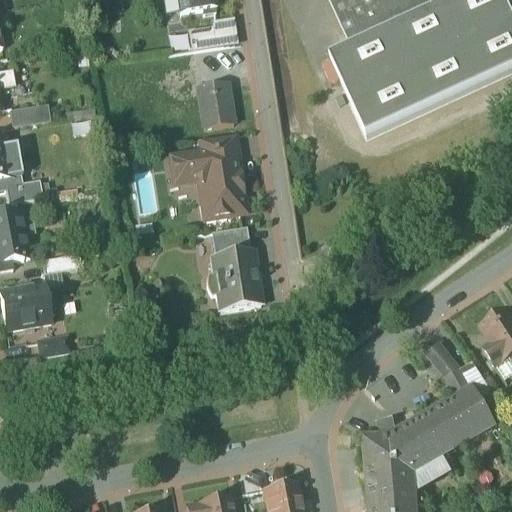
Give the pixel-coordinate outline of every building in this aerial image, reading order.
[(213,0),(177,0),(181,20),(202,16),(203,21),(215,19),(215,15),(216,14),(213,0)] [(328,0),(352,52),(331,62),(367,141),(511,74),(511,17),(504,0),(328,0)] [(237,28),(190,31),(191,53),(238,50),(237,28)] [(9,77),(0,78),(0,93),(14,91),(11,77),(9,78),(9,77)] [(227,88),(198,93),(205,135),(232,131),(226,94),(228,94),(227,88)] [(47,111),(11,117),(14,133),(49,127),(47,111)] [(235,140),(200,146),(201,159),(203,169),(239,163),(235,140)] [(6,143),(0,144),(0,196),(8,195),(15,194),(14,190),(13,183),(14,182),(11,163),(10,163),(6,143)] [(239,163),(203,169),(201,159),(172,163),(172,165),(180,164),(184,187),(199,185),(204,212),(201,212),(203,227),(227,224),(226,221),(245,218),(239,179),(241,179),(239,163)] [(40,186),(14,190),(15,194),(8,195),(11,209),(43,204),(40,186)] [(19,217),(0,220),(0,276),(13,274),(11,265),(28,262),(19,217)] [(245,233),(213,238),(217,261),(248,256),(245,233)] [(350,243),(330,253),(335,263),(355,254),(350,243)] [(217,261),(212,262),(214,275),(211,276),(212,279),(208,279),(206,284),(206,288),(206,291),(207,293),(208,296),(209,299),(211,302),(215,301),(216,304),(219,304),(221,317),(261,311),(253,256),(248,256),(217,261)] [(44,290),(0,298),(7,335),(51,328),(44,290)] [(511,322),(507,314),(482,331),(493,348),(484,354),(496,372),(505,366),(506,367),(510,364),(511,367),(511,366),(511,322)] [(68,341),(39,346),(41,361),(70,356),(68,341)] [(510,425),(474,367),(462,374),(473,393),(474,392),(496,432),(510,425)] [(390,440),(414,479),(496,432),(474,392),(473,393),(462,374),(462,373),(445,383),(456,402),(390,440)] [(416,511),(414,479),(390,440),(365,442),(370,511),(416,511)] [(302,511),(297,488),(264,495),(267,511),(302,511)] [(232,511),(230,501),(200,507),(200,509),(186,511),(232,511)]
